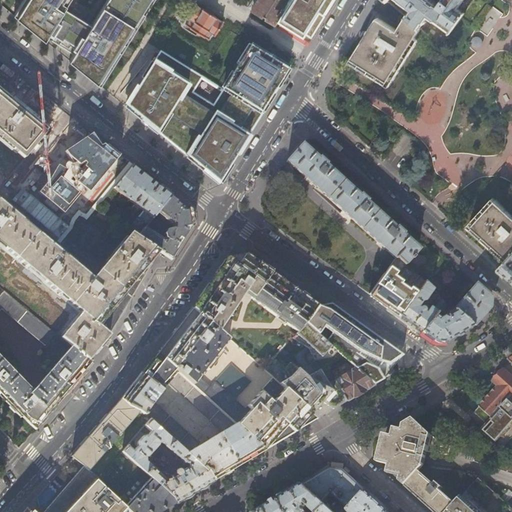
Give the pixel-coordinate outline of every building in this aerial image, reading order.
[(0,0),(0,4),(4,7),(49,45),(75,66),(96,84),(147,0),(0,0)] [(332,0),(258,0),(252,10),(253,11),(272,23),(273,24),(279,16),(283,18),(282,19),(310,37),(312,33),(328,8),(332,0)] [(420,29),(430,16),(452,31),(463,17),(467,12),(459,7),(464,0),(387,0),(388,1),(389,0),(401,0),(411,7),(405,16),(407,17),(420,29)] [(477,28),(492,7),(481,0),(475,0),(467,12),(463,17),(477,28)] [(215,12),(206,7),(203,10),(195,5),(187,18),(189,20),(186,26),(207,39),(211,33),(214,35),(222,22),(213,16),(215,12)] [(407,17),(398,31),(378,18),(361,46),(353,59),(388,82),(421,30),(420,29),(407,17)] [(470,46),(476,50),(481,42),(475,38),(470,46)] [(278,89),(290,69),(250,44),(213,105),(193,92),(201,80),(160,54),(161,51),(160,50),(125,107),(133,114),(201,168),(219,183),(240,149),(278,89)] [(38,144),(49,130),(43,125),(17,103),(0,89),(0,135),(26,158),(38,144)] [(94,133),(66,151),(80,161),(69,170),(61,164),(51,179),(41,191),(65,212),(86,185),(91,189),(121,155),(105,143),(102,144),(94,133)] [(395,228),(394,227),(365,201),(365,199),(362,196),(360,195),(359,196),(358,195),(324,164),(325,163),(324,162),(320,158),(318,159),(302,144),(287,161),(394,258),(395,256),(404,264),(409,258),(411,259),(412,258),(413,256),(412,255),(417,248),(402,234),(401,233),(402,232),(397,228),(395,228)] [(158,212),(171,195),(155,182),(143,173),(133,165),(116,187),(154,217),(158,212)] [(182,203),(171,195),(158,212),(174,225),(174,228),(169,230),(166,234),(167,238),(164,239),(147,228),(140,238),(158,251),(171,259),(172,259),(187,235),(191,227),(188,208),(182,203)] [(471,201),(462,195),(455,206),(463,212),(471,201)] [(0,241),(85,313),(77,322),(63,339),(65,345),(88,360),(96,350),(109,335),(122,313),(136,288),(151,264),(158,251),(140,238),(133,233),(106,266),(95,279),(0,199),(0,241)] [(511,216),(495,202),(472,227),(478,232),(497,249),(508,259),(511,254),(511,216)] [(258,263),(245,254),(228,257),(223,265),(209,285),(194,307),(213,325),(260,367),(262,369),(273,358),(286,344),(304,323),(317,306),(303,296),(286,283),(258,263)] [(511,254),(508,259),(500,268),(511,279),(511,254)] [(392,262),(402,269),(393,281),(383,274),(369,294),(378,300),(399,316),(424,282),(404,264),(395,256),(394,258),(392,262)] [(433,290),(424,282),(399,316),(410,323),(422,332),(445,301),(441,297),(433,309),(429,307),(427,309),(425,308),(424,309),(424,308),(422,307),(419,307),(418,306),(420,303),(422,301),(425,301),(433,290)] [(490,297),(475,283),(454,308),(472,326),(480,316),(489,307),(490,297)] [(47,347),(57,335),(6,293),(0,298),(0,314),(4,310),(47,347)] [(472,326),(454,308),(439,318),(438,317),(447,303),(445,301),(422,332),(434,341),(446,341),(460,333),(472,326)] [(304,323),(373,385),(383,379),(381,379),(380,377),(381,376),(379,373),(386,365),(400,353),(393,348),(361,326),(329,303),(317,306),(304,323)] [(304,420),(311,413),(262,369),(260,367),(213,325),(194,307),(185,318),(169,339),(158,353),(178,372),(265,449),(276,443),(295,432),(304,420)] [(329,400),(321,405),(273,358),(262,369),(311,413),(317,418),(325,414),(339,405),(355,396),(367,389),(373,385),(304,323),(286,344),(329,400)] [(65,345),(29,387),(2,354),(0,352),(0,393),(23,417),(24,418),(25,417),(36,428),(63,397),(92,364),(88,360),(65,345)] [(169,382),(178,372),(158,353),(150,363),(145,370),(144,369),(140,373),(155,382),(163,388),(169,382)] [(497,377),(494,381),(498,385),(480,405),(474,413),(489,426),(498,434),(511,417),(511,376),(504,369),(497,377)] [(222,430),(200,445),(153,402),(143,414),(148,419),(206,470),(207,470),(214,480),(237,466),(265,449),(178,372),(169,382),(222,430)] [(163,388),(155,382),(140,373),(132,384),(120,399),(127,406),(143,414),(153,402),(163,388)] [(120,399),(117,396),(109,407),(85,440),(72,457),(84,465),(90,470),(99,477),(121,451),(126,445),(131,439),(139,430),(143,425),(148,419),(143,414),(127,406),(120,399)] [(471,410),(465,405),(462,409),(467,414),(471,410)] [(496,442),(511,423),(511,417),(498,434),(489,426),(484,431),(496,442)] [(150,431),(149,432),(148,433),(142,433),(139,430),(131,439),(134,442),(134,444),(136,446),(135,447),(132,450),(126,445),(121,451),(172,496),(176,503),(194,492),(214,480),(207,470),(206,470),(148,419),(143,425),(149,431),(150,431)] [(444,445),(414,419),(406,424),(387,435),(385,442),(380,462),(388,464),(390,465),(389,470),(400,481),(406,486),(420,472),(425,468),(452,472),(479,479),(511,507),(511,463),(506,461),(482,454),(451,447),(444,445)] [(160,511),(176,503),(172,496),(121,451),(99,477),(98,480),(129,510),(130,511),(160,511)] [(44,511),(54,511),(90,470),(84,465),(62,491),(46,510),(44,511)] [(323,473),(303,485),(322,502),(331,492),(342,501),(340,503),(345,508),(347,506),(350,509),(367,491),(355,480),(343,470),(331,468),(323,473)] [(90,470),(54,511),(127,511),(129,510),(98,480),(99,477),(90,470)] [(436,486),(420,472),(406,486),(418,497),(433,511),(434,511),(447,511),(456,503),(442,491),(444,489),(438,483),(436,486)] [(456,503),(447,511),(511,511),(511,507),(479,479),(456,503)] [(291,492),(279,499),(286,511),(306,511),(305,511),(306,508),(308,506),(314,511),(321,511),(327,506),(322,502),(303,485),(291,492)] [(390,511),(378,501),(367,491),(350,509),(349,511),(390,511)] [(286,511),(279,499),(265,508),(257,511),(286,511)]
